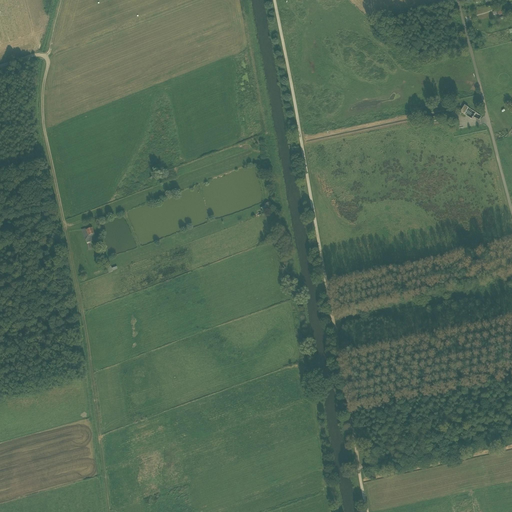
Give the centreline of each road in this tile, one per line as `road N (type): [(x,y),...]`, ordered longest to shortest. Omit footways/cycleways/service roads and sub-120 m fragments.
road 1 (track): [(368,511),(276,0)]
road 2 (track): [(49,55),(44,126),(86,324),(109,511)]
road 3 (unclassified): [(458,0),(511,213)]
